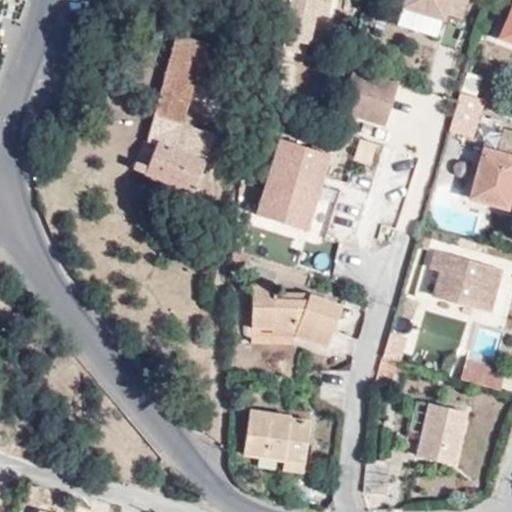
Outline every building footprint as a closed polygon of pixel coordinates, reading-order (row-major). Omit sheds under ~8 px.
[(316,0),(287,0),(283,18),(291,19),(284,54),(296,57),(298,44),(306,45),(311,25),(316,0)] [(403,0),(404,1),(441,12),(461,17),(466,0),(403,0)] [(441,12),(404,1),(399,19),(435,30),(436,24),(441,12)] [(511,4),(501,32),(511,37),(511,4)] [(441,12),(436,24),(457,30),(461,17),(441,12)] [(326,29),(311,25),(306,45),(322,50),(326,29)] [(298,44),(296,57),(320,62),(322,50),(306,45),(298,44)] [(183,130),(206,53),(177,45),(140,167),(198,192),(217,144),(183,130)] [(340,111),(384,123),(396,79),(352,68),(340,111)] [(474,111),(457,107),(449,132),(466,137),(474,111)] [(511,131),(505,130),(498,153),(484,150),(471,200),(508,209),(511,189),(511,131)] [(307,233),(330,157),(281,144),(260,220),(307,233)] [(427,238),(416,235),(411,250),(423,253),(427,238)] [(429,254),(425,270),(435,273),(428,300),(486,314),(497,271),(429,254)] [(435,273),(425,270),(420,269),(413,295),(428,300),(435,273)] [(334,343),(341,307),(310,300),(303,305),(282,304),(283,287),(257,286),(256,329),(299,329),(298,334),(334,343)] [(412,305),(396,302),(392,316),(408,320),(412,305)] [(381,357),(393,361),(399,342),(386,338),(381,357)] [(384,394),(393,361),(381,357),(373,386),(372,391),(384,394)] [(459,381),(499,393),(505,372),(466,360),(459,381)] [(454,464),(466,414),(428,405),(416,456),(454,464)] [(303,474),(313,424),(293,420),(293,416),(256,409),(249,455),(284,462),(282,471),(303,474)] [(362,493),(363,497),(384,496),(384,464),(363,463),(363,469),(362,493)]
